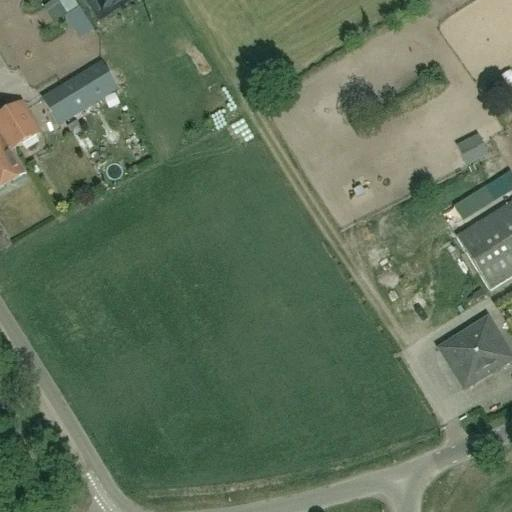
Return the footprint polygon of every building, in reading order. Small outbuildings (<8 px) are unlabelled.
[(96,0),(102,8),(114,0),(96,0)] [(102,65),(44,101),(59,126),(117,90),(102,65)] [(0,193),(26,177),(12,154),(40,137),(22,106),(9,114),(3,103),(0,104),(0,193)] [(511,278),(511,203),(456,239),(489,293),(511,278)] [(439,351),(465,391),(511,361),(511,360),(488,321),(439,351)]
